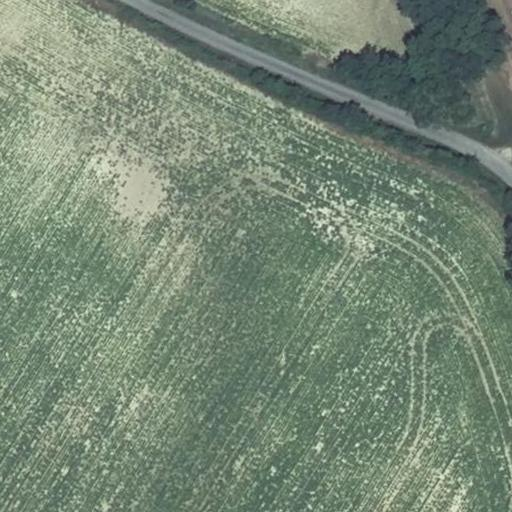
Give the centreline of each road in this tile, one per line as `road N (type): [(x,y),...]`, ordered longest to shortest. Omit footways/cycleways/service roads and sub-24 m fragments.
road 1 (unclassified): [(145,0),(251,53),(403,112),(487,156),(511,185)]
road 2 (track): [(454,0),(480,68),(487,156)]
